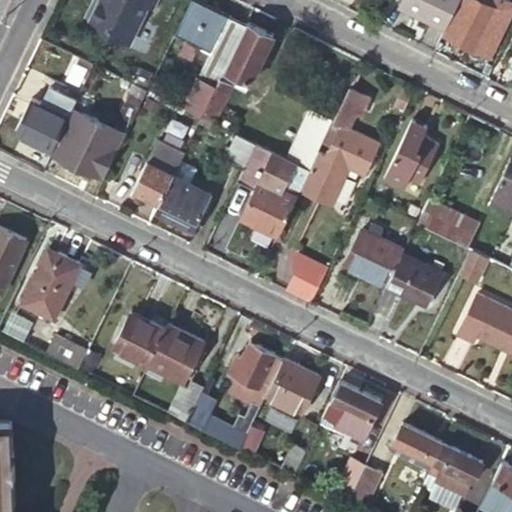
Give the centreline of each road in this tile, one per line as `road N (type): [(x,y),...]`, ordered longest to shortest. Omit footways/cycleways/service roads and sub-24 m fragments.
road 1 (residential): [(0,176),(511,429)]
road 2 (residential): [(242,511),(0,393)]
road 3 (residential): [(511,113),(280,0)]
